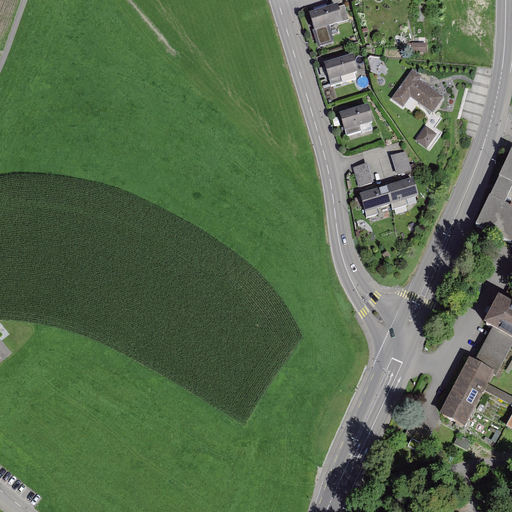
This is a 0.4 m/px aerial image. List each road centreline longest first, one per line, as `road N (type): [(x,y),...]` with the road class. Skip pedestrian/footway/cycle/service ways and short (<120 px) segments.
road 1 (primary): [(506,0),(497,100),(400,342)]
road 2 (tertiary): [(280,8),(327,164),(343,261),(400,342)]
road 3 (primary): [(400,342),(323,511)]
